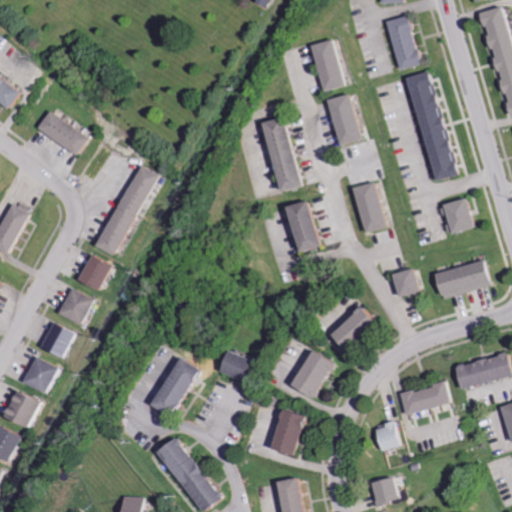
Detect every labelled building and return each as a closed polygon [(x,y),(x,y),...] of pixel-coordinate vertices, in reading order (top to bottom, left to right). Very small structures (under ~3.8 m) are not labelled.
[(269,8),(274,0),(257,0),(257,1),(269,8)] [(391,0),(392,8),(414,7),(414,0),(391,0)] [(511,12),(511,92),(487,9),(509,2),(511,12)] [(410,72),(430,66),(415,17),(395,23),(410,72)] [(323,44),(333,91),(354,86),(343,39),(323,44)] [(355,42),(370,87),(350,94),(335,49),(355,42)] [(443,179),(464,172),(434,71),(412,77),(443,179)] [(0,73),(27,92),(17,107),(0,95),(0,73)] [(348,145),(370,141),(361,94),(340,98),(348,145)] [(365,149),(384,143),(372,99),(352,104),(365,149)] [(81,152),(92,136),(54,110),(43,126),(81,152)] [(314,187),(294,117),(274,123),(293,192),(314,187)] [(307,195),(328,190),(310,121),(290,126),(307,195)] [(120,252),(163,171),(145,161),(103,243),(120,252)] [(376,233),(397,227),(384,182),(363,188),(376,233)] [(390,236),(409,231),(396,184),(378,189),(390,236)] [(456,230),(478,223),(469,194),(447,201),(456,230)] [(311,252),(330,247),(320,202),(297,207),(302,229),(306,228),(311,252)] [(32,214),(12,253),(0,246),(0,238),(16,206),(32,214)] [(327,258),(348,252),(335,206),(314,212),(327,258)] [(103,289),(116,266),(98,255),(85,278),(103,289)] [(489,256),(497,281),(452,296),(444,271),(489,256)] [(404,293),(425,288),(419,266),(398,271),(404,293)] [(0,296),(8,280),(1,277),(0,277),(0,296)] [(82,322),(96,297),(76,287),(63,311),(82,322)] [(371,308),(341,337),(358,355),(388,326),(371,308)] [(64,354),(77,331),(57,319),(44,342),(64,354)] [(262,358),(252,381),(229,372),(238,349),(262,358)] [(320,401),(325,393),(322,390),(334,373),(337,375),(343,367),(319,350),(295,383),(320,401)] [(46,390),(61,365),(40,353),(25,378),(46,390)] [(451,365),(456,388),(509,375),(504,353),(451,365)] [(176,413),(206,370),(186,356),(156,399),(176,413)] [(448,402),(442,381),(397,393),(403,414),(448,402)] [(41,399),(27,424),(5,412),(20,387),(41,399)] [(511,439),(511,401),(498,405),(507,441),(511,439)] [(302,455),(312,418),(287,410),(276,447),(302,455)] [(24,433),(10,459),(0,454),(0,425),(2,422),(24,433)] [(389,428),(391,450),(411,448),(408,422),(395,423),(395,428),(389,428)] [(209,511),(213,511),(231,499),(223,488),(220,490),(211,478),(213,476),(198,456),(195,458),(185,446),(188,444),(181,435),(162,451),(209,511)] [(0,489),(8,468),(0,464),(0,489)] [(288,511),(310,511),(302,478),(281,483),(288,511)] [(384,506),(410,499),(405,478),(379,485),(384,506)] [(154,502),(153,511),(121,511),(122,511),(125,511),(126,495),(148,497),(148,502),(154,502)]
